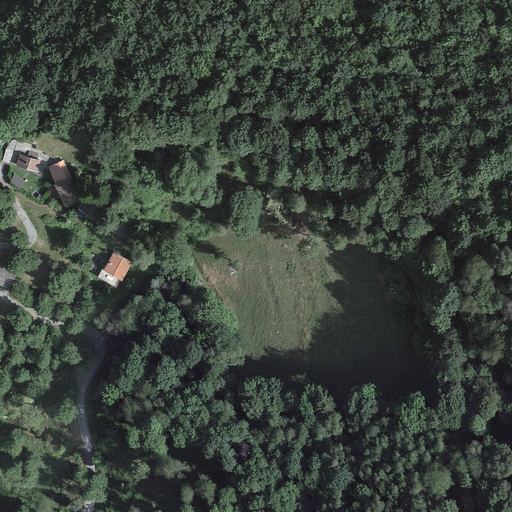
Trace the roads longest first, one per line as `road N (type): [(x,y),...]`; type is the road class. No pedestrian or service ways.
road 1 (track): [(13,131),(120,78),(293,61),(511,67)]
road 2 (track): [(451,206),(444,229),(466,323),(469,511)]
road 3 (unclassified): [(89,511),(80,400),(98,341),(0,297)]
road 4 (track): [(511,165),(447,197),(457,207),(511,184)]
